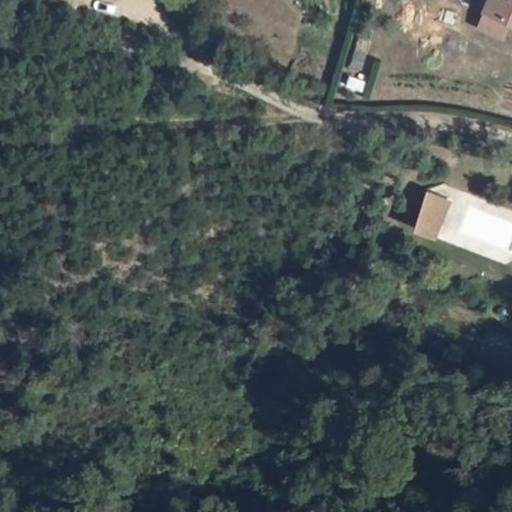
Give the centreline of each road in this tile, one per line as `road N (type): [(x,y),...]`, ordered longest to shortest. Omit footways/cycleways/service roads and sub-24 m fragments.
road 1 (unclassified): [(0,50),(110,46),(221,67),(338,122),(442,127),(511,144)]
road 2 (track): [(0,138),(322,114)]
